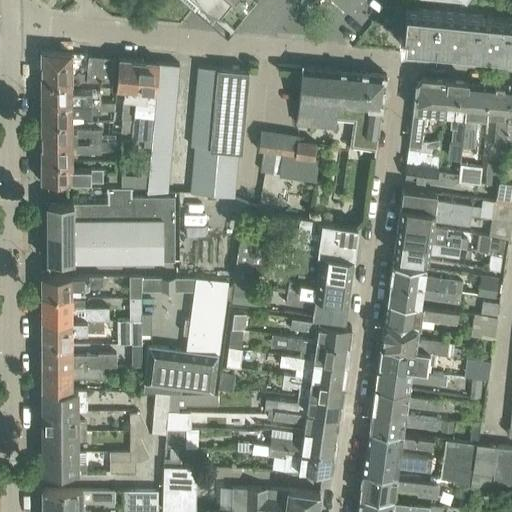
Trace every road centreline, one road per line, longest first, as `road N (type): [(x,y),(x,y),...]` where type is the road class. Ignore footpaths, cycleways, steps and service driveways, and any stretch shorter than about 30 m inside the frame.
road 1 (residential): [(7,511),(7,25)]
road 2 (residential): [(344,511),(401,60)]
road 3 (unclassified): [(7,25),(401,60)]
